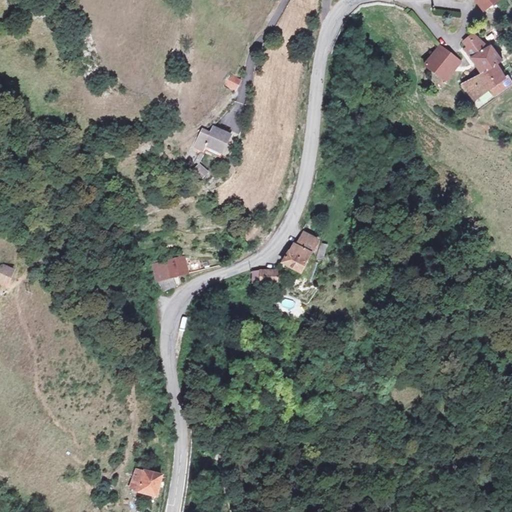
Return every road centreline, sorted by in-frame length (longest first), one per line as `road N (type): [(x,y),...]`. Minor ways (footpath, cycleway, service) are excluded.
road 1 (tertiary): [(173,511),(182,434),(169,358),(171,309),(185,291),(269,251),(290,230),(308,171),(329,27)]
road 2 (unclassified): [(233,118),(255,54),(286,0)]
